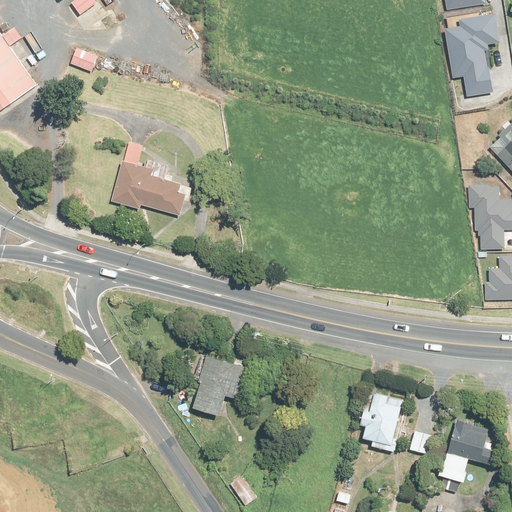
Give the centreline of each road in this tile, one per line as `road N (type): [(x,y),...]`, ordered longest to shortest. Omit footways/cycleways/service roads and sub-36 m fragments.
road 1 (primary): [(95,263),(335,324),(511,348)]
road 2 (primary): [(95,263),(86,286),(92,326),(145,409)]
road 3 (unclassified): [(145,409),(0,334)]
road 4 (unclassified): [(213,511),(145,409)]
